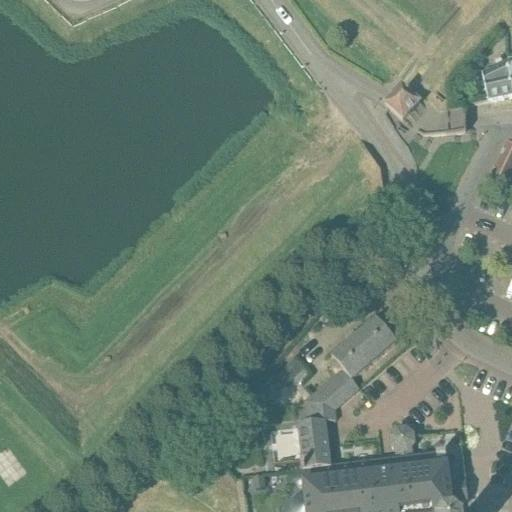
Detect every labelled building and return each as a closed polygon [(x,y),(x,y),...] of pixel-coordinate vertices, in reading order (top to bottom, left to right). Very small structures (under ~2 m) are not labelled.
[(488,104),(511,99),(511,90),(507,64),(482,75),(488,104)] [(411,115),(420,105),(402,94),(393,104),(385,113),(403,124),(411,115)] [(497,166),(511,173),(511,144),(506,149),(497,166)] [(508,193),(511,183),(511,173),(497,166),(489,184),(508,193)] [(309,427),(299,428),(304,472),(304,474),(330,471),(323,409),(349,387),(396,346),(376,323),(360,337),(332,362),(333,364),(332,368),(332,372),(334,375),(338,374),(340,376),(306,406),(309,427)] [(289,511),(452,511),(452,506),(467,504),(465,487),(449,488),(446,458),(413,462),(412,451),(414,447),(413,438),(406,432),(397,433),(391,441),(392,450),(395,453),(396,463),(330,471),(304,474),(304,472),(302,472),(302,478),(300,479),(299,479),(298,481),(297,483),(296,485),(297,488),(298,490),(300,491),(302,491),(304,491),(305,497),(302,499),(299,500),(295,502),(292,505),(290,508),(289,511)]
